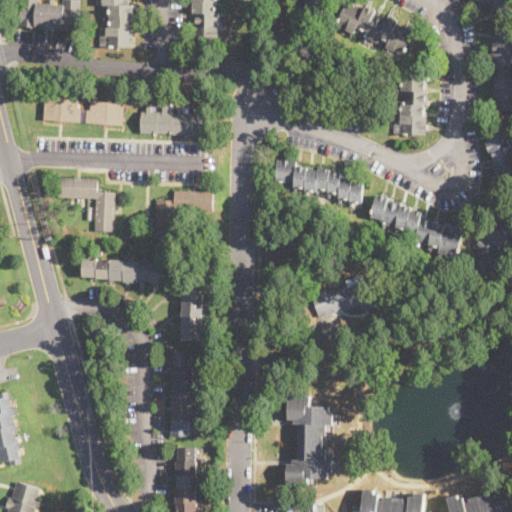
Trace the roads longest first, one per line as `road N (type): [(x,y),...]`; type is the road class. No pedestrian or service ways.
road 1 (tertiary): [(0,115),(97,479),(117,511)]
road 2 (residential): [(238,511),(243,141),(258,110)]
road 3 (residential): [(258,110),(412,170),(447,155),(460,103),(457,49),(432,0)]
road 4 (residential): [(258,110),(257,95),(232,68),(164,71),(164,0)]
road 5 (residential): [(0,50),(164,71)]
